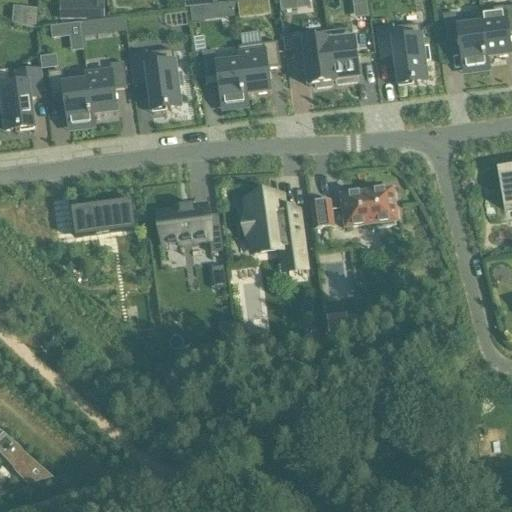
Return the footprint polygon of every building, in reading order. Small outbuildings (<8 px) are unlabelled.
[(200,0),(184,0),(185,10),(201,8),(200,0)] [(295,0),(280,0),(279,0),(281,14),(297,12),(295,0)] [(267,2),(254,4),(256,17),(269,15),(267,2)] [(89,4),(60,4),(60,22),(104,22),(104,4),(89,4)] [(14,8),(12,24),(36,31),(37,11),(14,8)] [(204,8),(190,10),(192,24),(206,23),(204,8)] [(511,8),(479,13),(480,20),(482,20),(487,61),(488,61),(511,58),(509,34),(511,34),(511,8)] [(457,16),(443,18),(446,43),(459,41),(463,72),(489,68),(488,61),(487,61),(482,20),(480,20),(457,23),(457,16)] [(124,19),(111,21),(113,33),(126,31),(124,19)] [(420,27),(378,32),(382,60),(395,59),(399,87),(413,85),(413,87),(418,86),(418,84),(427,83),(425,64),(431,63),(429,49),(423,50),(420,27)] [(328,34),(302,38),(306,65),(306,66),(307,72),(306,72),(307,73),(309,88),(317,87),(317,91),(332,89),(331,86),(334,85),(329,45),(330,44),(328,34)] [(330,44),(329,45),(334,85),(335,85),(335,84),(337,84),(338,87),(357,85),(356,81),(359,81),(357,66),(357,65),(356,59),(356,58),(354,41),(330,44)] [(278,44),(239,50),(240,64),(242,64),(246,98),(247,98),(271,95),(268,71),(281,70),(278,44)] [(174,53),(132,58),(135,86),(148,84),(152,113),(166,111),(166,112),(172,112),(172,110),(181,109),(179,90),(184,89),(182,75),(177,76),(174,53)] [(216,53),(202,54),(205,80),(218,78),(222,109),(248,105),(247,98),(246,98),(242,64),(240,64),(218,67),(216,53)] [(111,74),(87,77),(93,118),(94,118),(98,118),(117,115),(114,92),(125,90),(127,90),(124,65),(110,66),(111,74)] [(18,87),(0,89),(6,133),(15,132),(15,134),(21,133),(21,131),(35,129),(31,101),(42,99),(44,99),(41,77),(40,71),(25,74),(16,75),(18,87)] [(62,73),(48,75),(52,100),(64,98),(69,129),(95,125),(94,118),(93,118),(87,77),(63,80),(62,73)] [(511,169),(499,171),(504,212),(511,210),(511,169)] [(393,191),(341,198),(346,230),(376,226),(377,231),(396,228),(396,223),(397,223),(393,191)] [(284,215),(282,198),(246,202),(248,219),(244,220),(246,239),(257,238),(259,255),(282,252),(284,267),(305,264),(298,213),(284,215)] [(330,203),(311,206),(315,232),(334,229),(330,203)] [(77,211),(72,212),(75,238),(76,242),(137,234),(136,225),(133,204),(113,206),(113,204),(76,209),(77,211)] [(208,218),(207,210),(194,212),(193,207),(178,209),(179,214),(159,216),(164,247),(209,242),(211,255),(224,253),(219,216),(208,218)] [(58,244),(53,214),(14,220),(44,246),(58,244)] [(232,322),(219,324),(221,337),(234,335),(232,322)]
